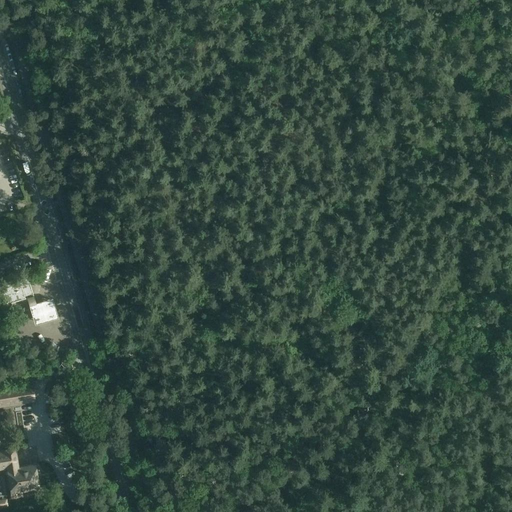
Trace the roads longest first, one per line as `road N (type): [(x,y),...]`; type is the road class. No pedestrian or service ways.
road 1 (secondary): [(88,364),(87,330),(51,205),(22,140)]
road 2 (secondary): [(22,140),(88,364)]
road 3 (secondary): [(132,511),(88,364)]
